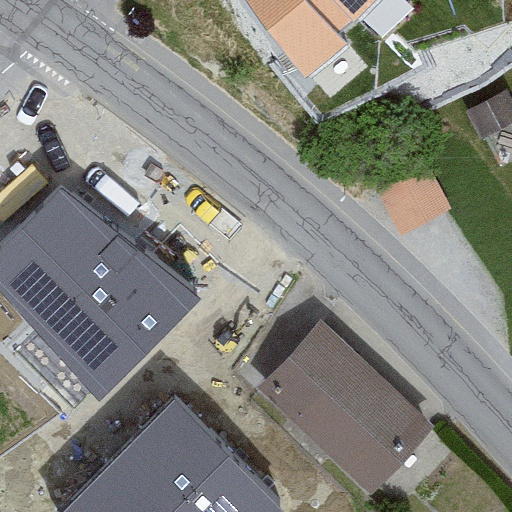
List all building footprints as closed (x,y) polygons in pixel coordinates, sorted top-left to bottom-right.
[(255,0),(304,70),(347,34),(338,22),(350,9),(354,12),(366,0),(255,0)] [(511,96),(508,87),(467,107),(502,167),(511,162),(511,96)] [(433,164),(381,186),(401,234),(453,212),(433,164)] [(197,290),(61,186),(0,245),(0,286),(100,398),(197,290)] [(440,424),(326,322),(265,390),(379,492),(440,424)] [(270,511),(282,499),(175,397),(66,504),(71,511),(270,511)]
